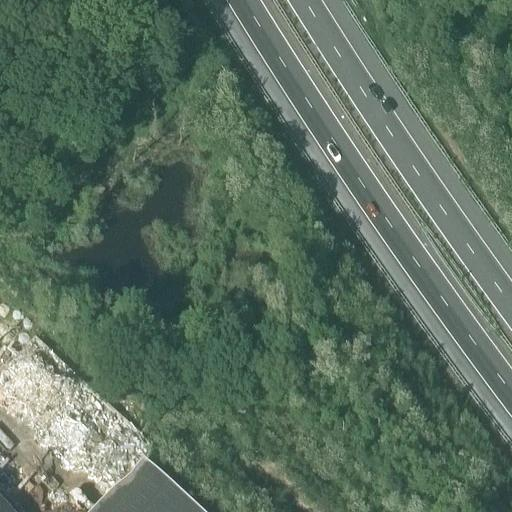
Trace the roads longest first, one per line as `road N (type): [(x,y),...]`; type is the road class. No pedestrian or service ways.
road 1 (motorway): [(237,0),(353,179),(511,394)]
road 2 (motorway): [(511,305),(413,172),(302,0)]
